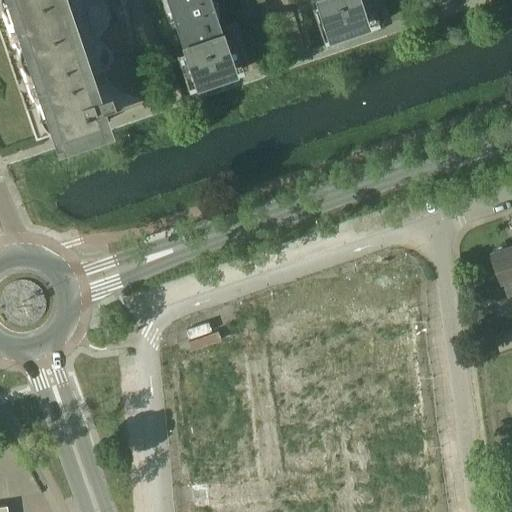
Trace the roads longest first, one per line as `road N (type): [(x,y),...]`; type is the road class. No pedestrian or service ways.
road 1 (secondary): [(511,124),(51,285)]
road 2 (secondary): [(61,310),(214,245),(511,141)]
road 3 (residential): [(475,511),(440,225)]
road 4 (residential): [(245,288),(440,225)]
road 5 (tertiary): [(107,511),(47,339)]
road 6 (tertiary): [(23,348),(88,511)]
